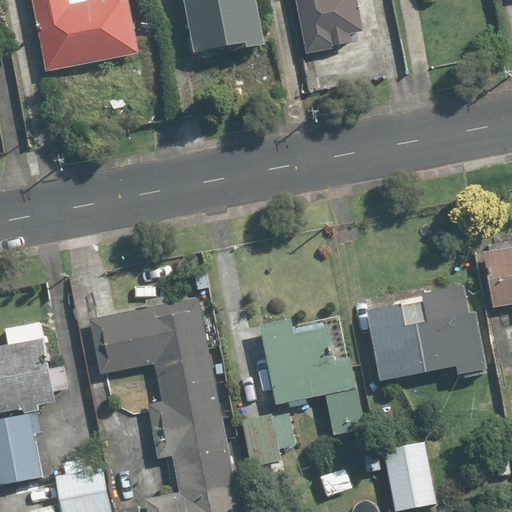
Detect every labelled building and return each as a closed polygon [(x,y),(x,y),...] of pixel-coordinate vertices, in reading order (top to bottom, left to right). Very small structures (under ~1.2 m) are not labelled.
[(40,0),(53,69),(144,53),(134,0),(40,0)] [(194,0),(204,50),(274,37),(266,0),(194,0)] [(363,0),(301,0),(313,54),(351,47),(349,37),(370,32),(363,0)] [(511,235),(490,238),(495,274),(486,275),(491,306),(511,302),(511,235)] [(367,311),(380,378),(460,362),(462,370),(489,365),(478,309),(471,310),(465,284),(427,291),(429,299),(367,311)] [(149,490),(153,511),(236,511),(198,304),(96,323),(105,372),(157,363),(163,399),(148,402),(158,457),(173,454),(179,485),(149,490)] [(269,324),(282,402),(333,393),(339,431),(370,425),(358,355),(345,357),(339,320),(301,326),(300,319),(269,324)] [(26,414),(41,411),(40,404),(60,400),(58,389),(72,387),(69,364),(54,367),(46,321),(11,327),(14,343),(0,345),(0,412),(25,408),(26,414)] [(25,408),(0,412),(0,483),(47,475),(40,435),(45,434),(41,411),(26,414),(25,408)] [(300,445),(294,410),(247,418),(257,476),(288,471),(284,448),(300,445)] [(430,441),(389,448),(401,510),(441,503),(430,441)] [(60,473),(67,511),(117,511),(107,455),(68,462),(70,472),(60,473)]
